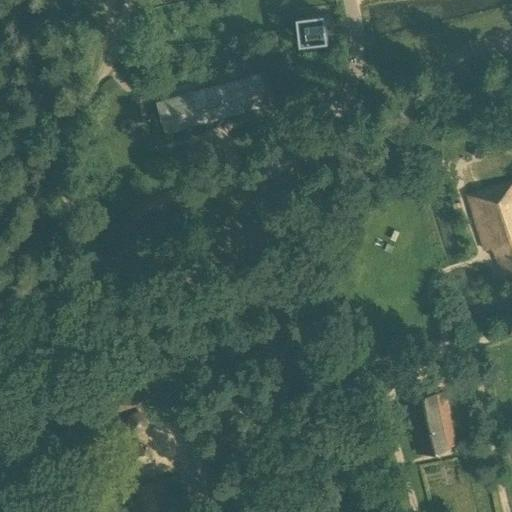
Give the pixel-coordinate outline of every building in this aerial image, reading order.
[(325,13),(296,16),(299,44),(328,41),(325,13)] [(260,73),(156,101),(164,133),(228,116),(269,105),(260,73)] [(477,146),(471,153),(478,159),(484,152),(477,146)] [(501,276),(511,272),(511,180),(491,187),(466,194),(484,250),(491,247),(501,276)] [(264,278),(223,286),(220,295),(221,306),(231,312),(267,304),(277,295),(274,281),(264,278)] [(392,361),(424,351),(422,343),(428,341),(426,332),(386,344),(392,361)] [(66,380),(81,424),(151,400),(144,378),(136,356),(66,380)] [(458,390),(472,388),(470,377),(457,379),(458,390)] [(233,393),(236,397),(256,428),(274,415),(251,380),(233,393)] [(415,454),(455,446),(456,446),(444,391),(418,396),(416,387),(401,390),(415,454)] [(142,511),(184,511),(175,476),(136,486),(142,511)]
